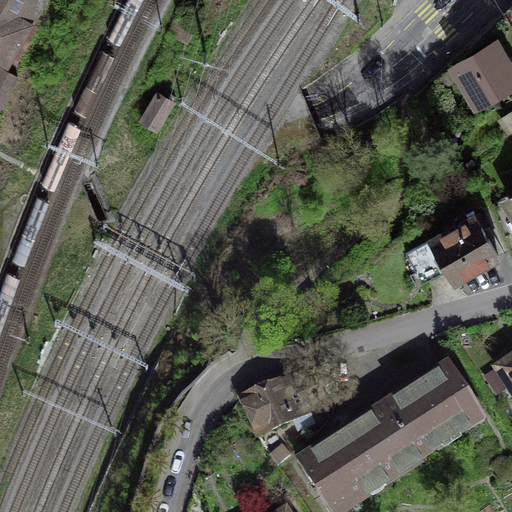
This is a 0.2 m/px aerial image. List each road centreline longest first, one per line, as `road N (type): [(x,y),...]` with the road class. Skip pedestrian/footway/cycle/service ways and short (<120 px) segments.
road 1 (secondary): [(460,0),(357,93),(0,240)]
road 2 (residential): [(171,511),(204,406),(230,381),(511,299)]
